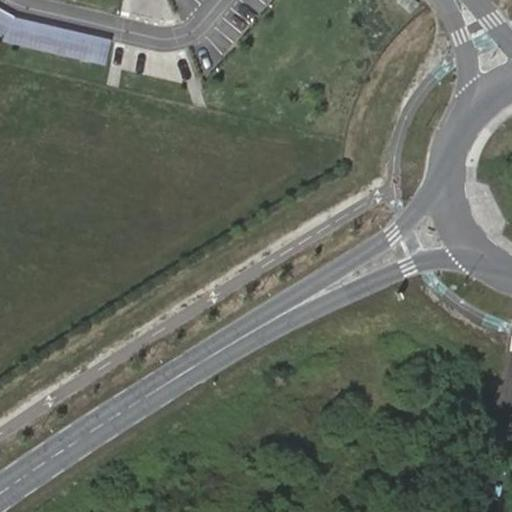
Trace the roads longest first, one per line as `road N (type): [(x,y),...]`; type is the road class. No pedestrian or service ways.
road 1 (secondary): [(324,292),(0,493)]
road 2 (residential): [(216,0),(172,35),(19,0)]
road 3 (secondary): [(449,183),(324,292)]
road 4 (secondary): [(324,292),(483,258)]
road 5 (residential): [(490,511),(511,370)]
